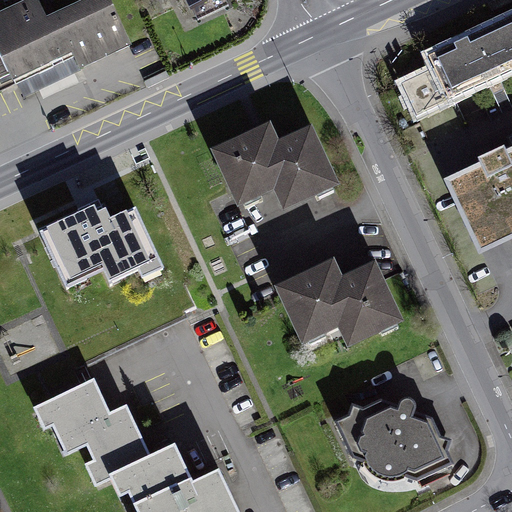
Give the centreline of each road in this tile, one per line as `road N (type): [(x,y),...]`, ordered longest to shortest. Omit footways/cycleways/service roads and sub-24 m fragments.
road 1 (residential): [(511,440),(320,33)]
road 2 (tertiary): [(320,33),(0,183)]
